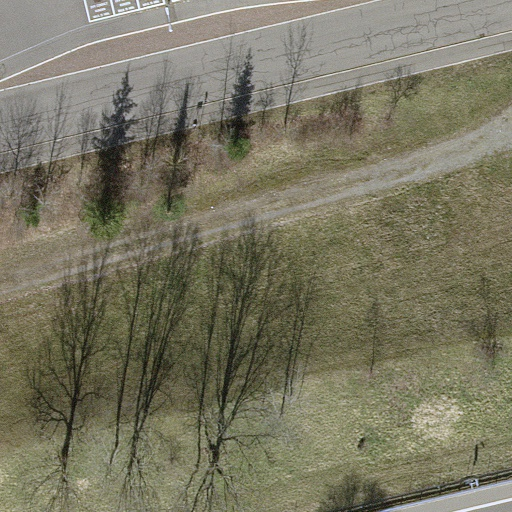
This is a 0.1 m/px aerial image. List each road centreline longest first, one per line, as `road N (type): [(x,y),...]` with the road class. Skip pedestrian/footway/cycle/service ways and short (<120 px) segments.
road 1 (track): [(511,128),(471,147),(0,285)]
road 2 (tertiary): [(511,4),(0,125)]
